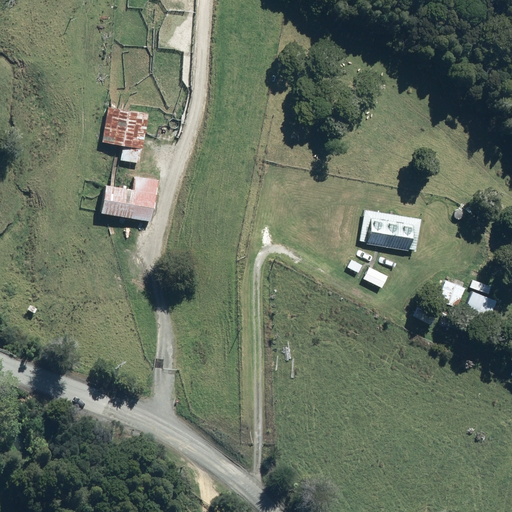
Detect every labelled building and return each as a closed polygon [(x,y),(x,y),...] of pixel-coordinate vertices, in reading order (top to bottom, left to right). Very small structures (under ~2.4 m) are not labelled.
[(149,116),(109,109),(103,143),(126,148),(123,161),(140,164),(149,116)] [(106,187),(102,215),(154,223),(161,181),(133,177),(131,191),(106,187)] [(420,217),(364,209),(359,241),(367,242),(366,245),(408,251),(409,249),(416,250),(420,217)] [(388,276),(369,266),(363,278),(382,287),(388,276)] [(466,285),(456,279),(454,283),(444,278),(436,290),(444,295),(441,301),(453,308),(466,285)] [(496,301),(472,290),(464,306),(488,317),(496,301)] [(437,314),(419,304),(412,315),(430,325),(437,314)]
